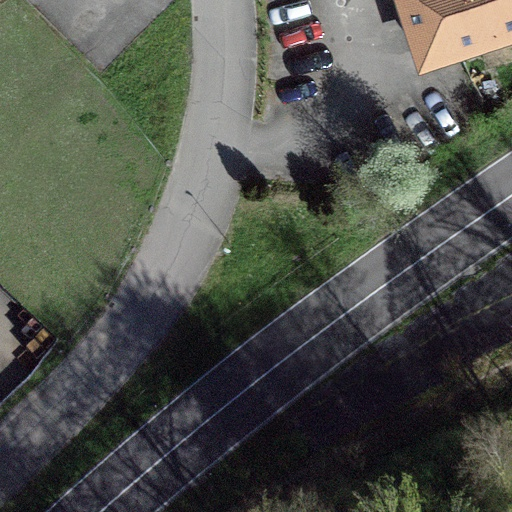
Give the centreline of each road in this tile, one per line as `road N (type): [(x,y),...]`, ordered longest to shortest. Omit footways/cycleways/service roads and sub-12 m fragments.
road 1 (residential): [(221,0),(224,139),(195,233),(68,410),(0,481)]
road 2 (primary): [(511,204),(177,448),(110,511)]
road 3 (track): [(511,358),(252,511)]
